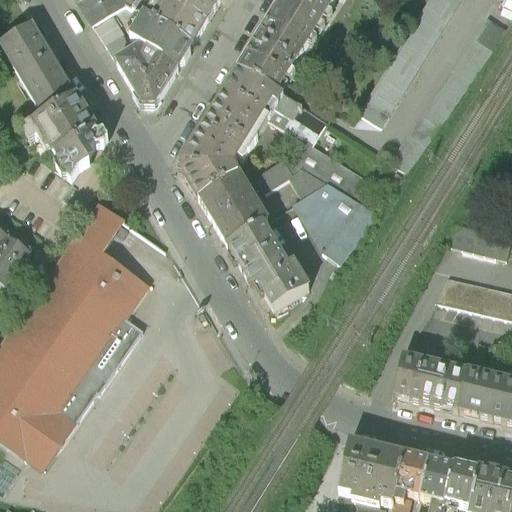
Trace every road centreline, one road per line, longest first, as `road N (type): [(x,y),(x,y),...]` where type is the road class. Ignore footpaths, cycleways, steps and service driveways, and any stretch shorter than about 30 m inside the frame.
road 1 (residential): [(144,154),(270,369),(348,418),(511,455)]
road 2 (residential): [(254,0),(167,138),(144,154)]
road 3 (residential): [(44,0),(144,154)]
